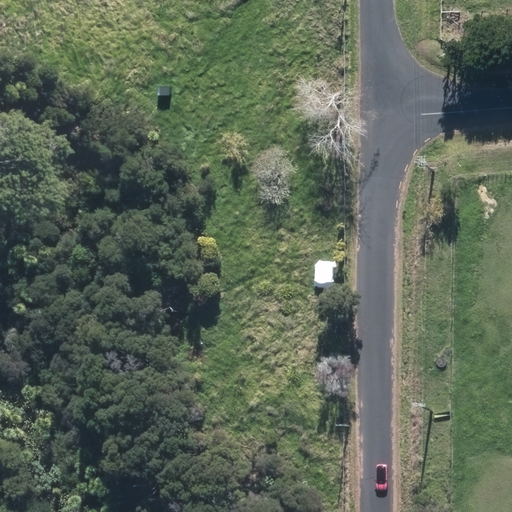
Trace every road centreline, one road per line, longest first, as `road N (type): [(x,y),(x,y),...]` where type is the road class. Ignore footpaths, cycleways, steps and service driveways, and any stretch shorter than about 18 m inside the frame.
road 1 (unknown): [(0,32),(170,110),(201,136),(205,188),(219,228),(257,243),(284,224),(283,0)]
road 2 (unclassified): [(373,511),(376,118)]
road 3 (unclassified): [(376,118),(511,107)]
